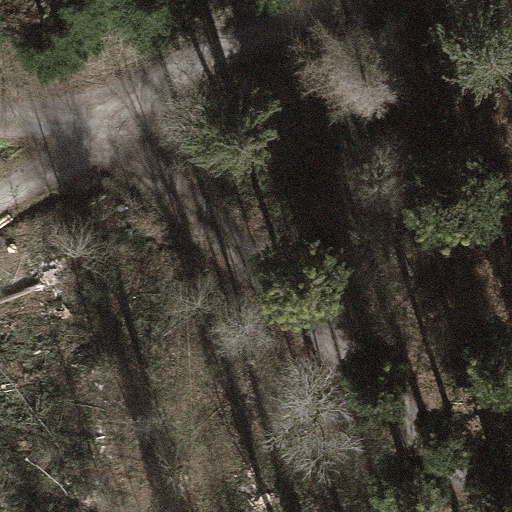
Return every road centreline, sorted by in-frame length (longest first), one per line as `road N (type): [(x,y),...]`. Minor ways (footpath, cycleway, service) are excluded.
road 1 (track): [(502,511),(331,358),(50,149)]
road 2 (track): [(50,149),(262,34),(359,0)]
